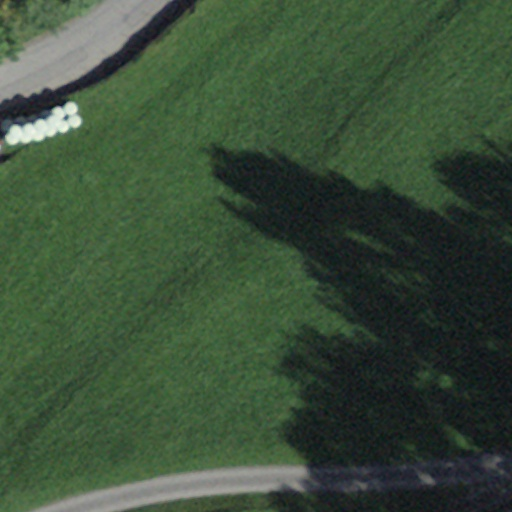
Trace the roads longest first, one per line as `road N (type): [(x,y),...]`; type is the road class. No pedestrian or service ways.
road 1 (track): [(511,468),(109,498),(75,511)]
road 2 (residential): [(0,85),(137,0)]
